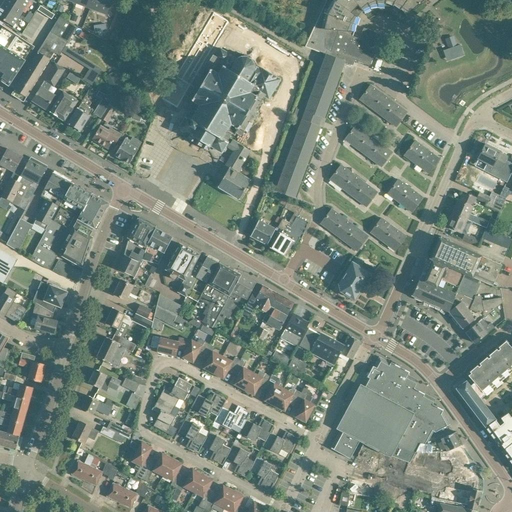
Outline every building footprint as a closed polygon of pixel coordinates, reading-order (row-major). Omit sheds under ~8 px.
[(5,0),(4,2),(22,13),(30,0),(5,0)] [(91,10),(94,0),(77,0),(76,4),(91,10)] [(94,0),(91,10),(106,15),(111,0),(94,0)] [(406,16),(424,0),(326,0),(305,47),(323,54),(326,55),(304,116),(320,121),(321,117),(324,118),(324,117),(322,116),(324,110),(326,111),(329,103),(327,102),(329,97),(331,97),(334,89),(332,89),(334,83),(336,83),(339,75),(337,75),(339,69),(341,70),(344,62),(351,65),(353,60),(370,66),(378,46),(376,45),(380,34),(364,28),(360,39),(353,36),(360,18),(355,15),(361,9),(363,11),(362,10),(369,7),(370,7),(369,6),(377,4),(377,5),(378,5),(377,3),(385,4),(386,4),(386,3),(393,6),(394,5),(400,10),(401,9),(406,15),(406,16)] [(22,13),(4,2),(0,7),(0,18),(13,27),(22,13)] [(41,6),(38,10),(52,19),(55,15),(41,6)] [(40,47),(14,89),(27,97),(54,53),(59,56),(62,52),(65,46),(70,49),(77,40),(72,36),(77,27),(60,16),(41,47),(40,47)] [(95,25),(88,22),(85,28),(92,31),(95,25)] [(9,86),(34,47),(2,26),(0,28),(0,74),(0,75),(0,80),(2,81),(5,83),(9,86)] [(89,37),(82,32),(79,36),(86,41),(89,37)] [(65,46),(62,52),(69,56),(72,51),(70,49),(65,46)] [(444,51),(447,62),(464,56),(460,46),(444,51)] [(231,55),(220,49),(215,57),(213,56),(206,67),(206,66),(205,68),(204,67),(199,75),(201,76),(193,89),(190,88),(186,95),(187,96),(187,97),(188,98),(185,102),(190,105),(188,108),(191,110),(187,116),(186,115),(185,117),(186,117),(180,127),(181,128),(180,130),(184,133),(186,131),(190,133),(187,138),(208,151),(211,146),(222,152),(222,151),(222,152),(225,151),(226,149),(225,147),(225,146),(228,147),(230,144),(228,143),(229,141),(227,141),(231,134),(234,136),(236,133),(241,136),(244,131),(245,132),(245,131),(247,132),(252,124),(249,123),(257,109),(259,110),(264,102),(263,102),(263,101),(262,100),(265,96),(269,98),(280,79),(260,68),(259,69),(256,67),(254,64),(254,61),(252,60),(250,57),(247,57),(244,55),(241,57),(238,57),(237,59),(231,55)] [(78,54),(75,60),(89,69),(83,80),(91,85),(102,69),(78,54)] [(55,64),(32,101),(46,110),(55,96),(48,91),(52,85),(54,87),(65,70),(55,64)] [(113,72),(105,76),(110,87),(118,83),(113,72)] [(372,109),(373,108),(383,95),(371,85),(360,100),(361,99),(366,103),(366,104),(372,109)] [(60,89),(55,96),(59,99),(50,112),(65,122),(78,101),(60,89)] [(100,118),(112,98),(99,92),(96,96),(102,100),(93,114),(100,118)] [(384,118),(385,117),(395,104),(383,95),(373,108),(378,112),(377,113),(384,118)] [(112,98),(100,118),(107,122),(119,103),(112,98)] [(78,108),(73,115),(68,124),(69,124),(70,125),(80,131),(93,110),(82,103),(78,108)] [(395,104),(385,117),(390,121),(389,122),(396,127),(407,112),(395,104)] [(133,114),(131,119),(140,122),(142,117),(133,114)] [(318,126),(320,121),(304,116),(276,190),(294,197),(295,196),(292,196),(294,190),(297,191),(300,183),(297,182),(300,176),(302,177),(305,169),(303,168),(305,162),(307,163),(310,155),(308,154),(310,148),(312,149),(315,141),(313,140),(315,134),(317,135),(320,127),(318,126)] [(358,148),(368,134),(356,125),(345,140),(346,140),(347,139),(351,143),(351,144),(357,149),(358,148)] [(100,126),(98,131),(93,139),(108,148),(112,141),(115,143),(114,144),(115,145),(121,135),(110,128),(109,131),(100,126)] [(369,158),(370,157),(380,143),(368,134),(358,148),(363,152),(363,153),(369,158)] [(129,143),(130,140),(126,137),(115,155),(129,164),(138,149),(129,143)] [(240,167),(250,150),(232,140),(230,144),(228,147),(234,151),(221,172),(220,172),(217,177),(222,180),(218,187),(239,199),(250,180),(239,173),(242,168),(240,167)] [(418,164),(428,150),(415,141),(404,155),(405,156),(406,155),(411,159),(410,160),(417,165),(418,164)] [(380,143),(370,157),(375,160),(374,162),(381,167),(392,152),(380,143)] [(478,159),(487,163),(493,166),(500,170),(507,157),(499,153),(500,152),(485,144),(478,159)] [(0,164),(13,172),(14,172),(22,157),(22,156),(22,157),(16,154),(16,153),(8,149),(0,163),(0,164)] [(428,150),(418,164),(423,168),(422,169),(429,173),(439,159),(428,150)] [(8,240),(20,219),(25,209),(29,202),(46,170),(37,164),(38,163),(31,159),(30,161),(29,160),(20,176),(14,172),(13,172),(1,197),(0,199),(0,206),(6,210),(10,202),(19,207),(11,222),(3,237),(8,240)] [(342,189),(343,188),(353,175),(341,165),(330,179),(331,180),(331,179),(337,183),(336,184),(342,189)] [(58,205),(71,183),(53,173),(44,189),(45,189),(41,196),(47,200),(37,219),(33,226),(37,228),(38,227),(45,230),(58,205)] [(355,197),(365,183),(353,175),(343,188),(348,192),(348,193),(354,198),(355,197)] [(401,202),(411,189),(398,180),(388,194),(389,193),(394,197),(393,198),(400,203),(401,202)] [(78,218),(91,194),(85,191),(85,192),(72,185),(72,184),(71,183),(58,205),(45,230),(46,231),(30,260),(49,270),(51,266),(60,251),(77,219),(78,218)] [(365,183),(355,197),(360,200),(359,201),(366,206),(377,192),(365,183)] [(411,189),(401,202),(406,206),(405,207),(412,212),(423,198),(411,189)] [(452,214),(471,222),(486,228),(489,223),(468,214),(472,207),(471,207),(475,198),(470,195),(471,195),(469,194),(468,195),(463,192),(460,201),(458,200),(452,214)] [(91,227),(94,228),(106,206),(104,201),(91,193),(91,194),(78,218),(77,219),(91,227)] [(487,203),(489,198),(479,193),(477,199),(487,203)] [(494,209),(500,197),(491,193),(489,198),(487,203),(486,205),(494,209)] [(500,197),(494,209),(500,212),(506,199),(500,197)] [(282,205),(285,207),(287,201),(281,198),(278,204),(282,205)] [(282,219),(279,225),(277,228),(280,229),(275,239),(270,248),(285,256),(292,244),(295,246),(299,238),(301,238),(308,222),(297,217),(302,208),(287,201),(285,207),(284,207),(284,208),(294,213),(289,223),(282,219)] [(334,232),(344,219),(332,209),(321,223),(321,224),(322,223),(327,227),(327,228),(333,233),(334,232)] [(471,222),(452,214),(447,226),(465,234),(466,234),(471,222)] [(128,239),(119,260),(122,262),(139,269),(140,269),(142,260),(145,247),(156,228),(139,218),(128,239)] [(383,242),(384,241),(394,227),(382,218),(371,232),(371,233),(372,232),(377,236),(376,237),(383,242)] [(20,219),(8,240),(9,240),(6,245),(18,251),(32,225),(20,219)] [(91,227),(77,219),(60,251),(64,253),(62,256),(70,260),(71,257),(81,262),(82,260),(85,261),(93,238),(86,234),(88,229),(89,230),(91,227)] [(346,240),(356,228),(344,219),(334,232),(339,236),(338,237),(345,242),(346,240)] [(267,245),(275,229),(259,220),(250,236),(267,245)] [(394,227),(384,241),(389,244),(388,246),(395,251),(406,236),(394,227)] [(158,264),(171,239),(173,237),(156,228),(145,247),(142,260),(158,264)] [(356,228),(346,240),(351,244),(350,246),(357,251),(368,236),(356,228)] [(476,245),(479,240),(466,234),(465,234),(462,239),(476,245)] [(464,277),(465,274),(492,286),(502,265),(450,242),(443,239),(443,237),(442,239),(440,238),(441,236),(440,236),(440,238),(439,237),(430,258),(432,260),(426,273),(422,271),(411,296),(414,297),(449,311),(453,302),(454,300),(457,293),(464,277)] [(192,250),(191,249),(190,249),(180,244),(175,252),(174,252),(170,260),(171,260),(166,269),(172,273),(170,276),(171,276),(171,277),(171,278),(174,279),(176,280),(176,279),(177,279),(179,276),(184,279),(177,292),(186,296),(203,265),(196,261),(200,254),(192,250)] [(18,259),(0,249),(0,281),(4,284),(18,259)] [(197,302),(199,299),(202,294),(193,289),(198,279),(207,284),(218,262),(207,256),(203,265),(186,296),(197,302)] [(363,262),(356,257),(356,258),(340,284),(339,285),(341,290),(341,291),(347,294),(349,297),(352,297),(354,299),(359,290),(363,292),(373,275),(365,271),(369,265),(363,262)] [(59,260),(53,271),(65,278),(72,267),(59,260)] [(135,277),(139,269),(122,262),(118,269),(135,277)] [(229,297),(241,275),(219,263),(214,272),(202,294),(199,299),(209,305),(204,313),(206,315),(203,320),(213,325),(229,297)] [(229,297),(213,325),(215,326),(218,321),(222,323),(225,317),(228,319),(237,303),(238,303),(241,297),(246,300),(255,283),(241,275),(229,297)] [(464,277),(457,293),(473,300),(479,284),(464,277)] [(142,290),(130,284),(121,280),(114,294),(126,300),(130,293),(138,297),(142,290)] [(33,301),(36,303),(53,313),(56,305),(61,307),(64,300),(66,301),(69,294),(66,293),(67,292),(41,282),(33,301)] [(263,321),(277,293),(263,285),(258,294),(253,292),(254,292),(253,292),(241,313),(249,318),(255,307),(256,308),(265,313),(262,320),(263,321)] [(3,296),(0,300),(0,314),(4,316),(5,315),(13,320),(18,311),(24,314),(27,309),(13,301),(17,293),(7,288),(3,296)] [(277,293),(263,321),(280,330),(287,316),(294,303),(277,293)] [(456,320),(477,303),(476,303),(474,302),(474,300),(473,300),(457,293),(454,300),(458,304),(449,311),(456,320)] [(472,321),(475,325),(481,320),(502,303),(501,298),(481,301),(481,303),(479,303),(477,303),(456,320),(462,328),(472,321)] [(159,320),(163,303),(158,301),(154,318),(159,320)] [(51,319),(53,313),(36,303),(32,318),(37,319),(35,328),(54,334),(58,321),(51,319)] [(165,323),(173,308),(163,303),(159,320),(165,323)] [(136,314),(147,319),(148,319),(151,320),(154,314),(150,312),(151,310),(140,305),(136,314)] [(177,315),(182,306),(181,306),(178,311),(173,308),(165,323),(171,326),(177,315)] [(147,319),(136,314),(133,318),(113,309),(106,323),(118,329),(122,321),(130,325),(132,321),(149,329),(153,322),(147,319)] [(293,314),(288,323),(280,338),(296,346),(309,323),(298,318),(299,317),(293,314)] [(186,324),(187,321),(177,315),(171,326),(182,332),(186,324)] [(186,324),(190,326),(191,324),(198,328),(200,324),(189,318),(187,321),(186,324)] [(481,320),(475,325),(466,332),(475,343),(495,327),(491,323),(486,327),(481,320)] [(261,344),(267,332),(260,328),(253,340),(261,344)] [(340,353),(344,346),(321,333),(320,334),(309,328),(299,346),(310,352),(327,361),(325,363),(326,365),(330,367),(332,366),(333,364),(334,365),(340,353)] [(129,341),(121,337),(115,334),(112,340),(107,337),(106,338),(107,338),(101,349),(97,357),(116,366),(123,353),(125,349),(132,352),(136,345),(129,341)] [(187,349),(191,341),(179,338),(178,342),(154,336),(151,347),(158,349),(157,353),(164,354),(164,353),(176,356),(178,347),(187,349)] [(344,346),(340,353),(352,359),(361,342),(350,336),(344,346)] [(203,357),(209,344),(204,341),(202,345),(192,340),(191,341),(187,349),(182,358),(189,361),(189,360),(193,362),(197,354),(203,357)] [(485,427),(495,419),(491,414),(488,410),(480,399),(511,371),(511,347),(508,343),(509,343),(506,340),(466,374),(469,377),(474,382),(470,386),(466,381),(456,388),(478,417),(485,427)] [(214,373),(222,357),(213,351),(215,347),(209,344),(203,357),(208,360),(204,368),(214,373)] [(276,351),(272,359),(285,365),(289,358),(276,351)] [(35,356),(22,353),(19,364),(26,366),(25,371),(30,372),(28,378),(41,381),(45,365),(34,362),(35,356)] [(233,373),(240,360),(235,357),(232,362),(222,357),(214,373),(224,378),(228,370),(233,373)] [(307,364),(293,357),(288,367),(302,375),(307,364)] [(367,448),(368,448),(369,445),(385,454),(410,462),(415,452),(420,443),(425,444),(432,431),(435,432),(450,424),(442,411),(443,410),(433,404),(435,399),(414,388),(418,381),(407,375),(409,372),(391,362),(390,363),(379,357),(374,366),(373,366),(362,386),(360,385),(337,428),(341,430),(331,448),(350,459),(360,440),(364,443),(363,446),(364,446),(367,448)] [(244,389),(253,373),(243,368),(246,363),(240,360),(233,373),(239,376),(234,384),(244,389)] [(107,375),(104,374),(95,369),(89,383),(107,391),(109,387),(117,390),(121,382),(111,378),(106,376),(107,375)] [(253,373),(244,389),(254,394),(258,387),(264,389),(270,376),(260,371),(258,375),(253,373)] [(15,381),(17,376),(5,372),(4,378),(15,381)] [(275,405),(284,389),(279,386),(281,382),(279,378),(272,374),(271,376),(264,389),(269,392),(265,400),(275,405)] [(159,398),(175,406),(179,399),(183,401),(192,385),(179,378),(171,392),(164,389),(166,386),(165,386),(159,398)] [(135,392),(138,385),(126,379),(122,386),(135,392)] [(327,379),(323,386),(326,388),(325,389),(334,393),(338,385),(327,379)] [(3,392),(29,400),(33,387),(21,384),(20,385),(14,383),(13,389),(4,386),(3,392)] [(301,393),(294,406),(300,408),(295,416),(299,418),(298,419),(305,423),(314,405),(304,400),(309,390),(304,387),(301,393)] [(294,406),(301,393),(296,390),(293,388),(289,390),(288,391),(284,389),(275,405),(285,411),(289,403),(294,406)] [(29,400),(3,392),(2,392),(0,391),(0,398),(2,399),(15,403),(14,408),(26,412),(29,400)] [(96,393),(94,398),(88,396),(81,409),(90,413),(93,415),(95,410),(108,416),(112,407),(103,403),(106,398),(96,393)] [(126,405),(135,409),(141,397),(132,393),(126,405)] [(222,407),(226,400),(213,393),(213,394),(216,395),(213,402),(198,394),(191,408),(197,411),(207,416),(209,412),(217,416),(218,416),(222,407)] [(180,409),(175,406),(159,398),(152,410),(153,411),(154,408),(161,411),(153,426),(173,436),(176,431),(177,429),(171,426),(175,417),(180,409)] [(108,399),(105,404),(113,408),(115,403),(108,399)] [(246,420),(250,413),(237,406),(240,408),(237,415),(222,407),(218,416),(217,416),(215,421),(231,429),(233,424),(241,428),(246,420)] [(0,410),(0,416),(23,423),(26,412),(14,408),(12,416),(7,414),(8,413),(0,410)] [(485,427),(499,446),(501,445),(505,449),(502,451),(503,452),(506,456),(509,460),(510,461),(511,463),(511,438),(511,437),(511,436),(511,410),(511,411),(511,410),(511,416),(511,418),(508,413),(501,418),(504,423),(500,426),(495,420),(496,420),(495,419),(485,427)] [(23,424),(10,420),(10,421),(0,418),(0,419),(0,424),(9,427),(7,433),(19,436),(23,424)] [(191,423),(185,419),(183,424),(178,432),(192,440),(189,447),(186,445),(186,446),(199,452),(202,445),(206,437),(198,433),(201,428),(191,423)] [(270,432),(274,425),(261,419),(264,421),(260,427),(246,420),(241,428),(241,429),(239,433),(246,438),(246,437),(254,442),(257,437),(265,441),(270,432)] [(92,427),(89,426),(80,422),(73,437),(84,443),(87,437),(94,441),(99,431),(91,428),(92,427)] [(108,427),(121,433),(123,428),(110,422),(108,427)] [(135,434),(140,427),(134,422),(128,430),(135,434)] [(119,435),(121,433),(108,427),(107,429),(103,427),(100,433),(122,444),(125,438),(119,435)] [(7,433),(0,430),(0,445),(16,450),(20,436),(19,436),(7,433)] [(265,441),(263,446),(269,449),(278,454),(281,449),(289,453),(286,458),(287,458),(298,438),(285,431),(285,432),(288,433),(284,440),(270,432),(265,441)] [(230,449),(222,445),(224,441),(215,436),(209,432),(206,437),(202,445),(216,453),(213,459),(210,458),(222,465),(226,458),(230,449)] [(445,451),(462,444),(456,432),(440,439),(445,451)] [(142,479),(150,463),(145,460),(152,448),(148,446),(148,445),(142,442),(132,461),(142,466),(135,478),(140,481),(142,479)] [(430,452),(431,452),(432,444),(420,444),(416,452),(418,452),(425,452),(430,452)] [(462,444),(425,460),(440,495),(452,489),(454,493),(462,489),(461,486),(477,478),(462,445),(463,445),(462,444)] [(250,470),(254,463),(246,458),(248,453),(239,448),(232,445),(231,449),(230,449),(226,458),(240,465),(237,472),(234,470),(233,471),(246,478),(250,471),(250,470)] [(162,477),(172,459),(162,453),(156,466),(150,463),(142,479),(147,482),(152,472),(162,477)] [(94,457),(92,456),(89,454),(84,463),(78,460),(71,474),(84,480),(90,466),(92,463),(94,457)] [(250,470),(250,471),(264,478),(261,485),(258,483),(257,483),(270,490),(278,475),(270,470),(272,466),(263,461),(257,458),(254,463),(250,470)] [(176,489),(182,477),(177,474),(182,464),(172,459),(162,477),(172,482),(170,486),(176,489)] [(96,486),(100,477),(103,472),(90,466),(84,480),(96,486)] [(113,481),(118,470),(112,468),(107,478),(113,481)] [(193,492),(202,475),(193,470),(187,479),(182,477),(176,489),(181,491),(181,492),(183,487),(193,492)] [(204,510),(213,493),(207,490),(212,480),(202,475),(193,492),(203,497),(198,507),(204,510)] [(119,502),(125,489),(113,483),(106,497),(119,502)] [(144,497),(148,487),(140,483),(136,494),(137,494),(144,497)] [(221,511),(222,511),(233,491),(223,486),(218,496),(213,493),(204,510),(208,511),(209,511),(211,508),(219,511),(221,511)] [(467,509),(476,511),(481,491),(472,489),(470,488),(467,497),(450,492),(448,500),(467,506),(467,509)] [(137,494),(136,494),(125,489),(119,502),(131,508),(137,494)] [(176,489),(172,498),(176,500),(181,491),(176,489)] [(241,511),(243,509),(238,506),(243,496),(233,491),(222,511),(223,511),(241,511)] [(165,499),(158,495),(155,500),(162,504),(165,499)] [(467,506),(448,500),(431,496),(429,504),(439,506),(437,511),(476,511),(467,509),(467,506)] [(243,509),(241,511),(261,511),(265,506),(258,503),(257,504),(254,502),(249,511),(243,509)]
